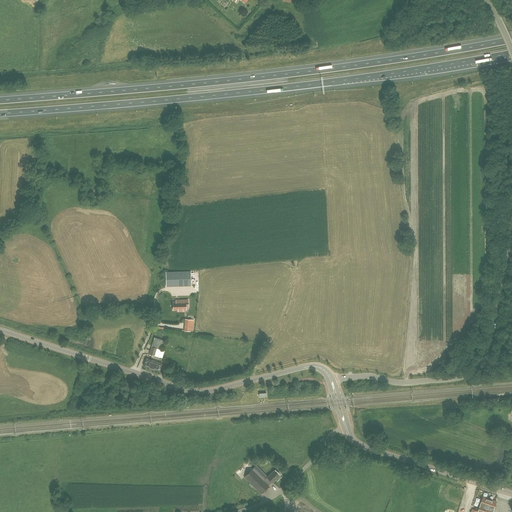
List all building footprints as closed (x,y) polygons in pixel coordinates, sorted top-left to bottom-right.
[(191,271),(166,272),(166,286),(191,286),(191,271)] [(176,301),(173,302),(173,310),(178,310),(178,311),(182,311),(182,310),(186,310),(186,306),(188,306),(188,300),(180,300),(180,301),(176,301)] [(185,331),(194,331),(194,319),(185,319),(185,331)] [(149,342),(147,350),(150,351),(149,354),(161,358),(163,350),(161,350),(164,340),(154,337),(152,343),(149,342)] [(147,367),(147,368),(155,371),(155,370),(159,371),(162,363),(146,358),(143,366),(147,367)] [(252,469),(248,474),(244,477),(261,493),(269,485),(268,484),(271,481),(272,482),(279,476),(274,470),(264,480),(252,469)] [(492,511),(496,501),(483,497),(478,511),(472,509),(471,511),(492,511)]
